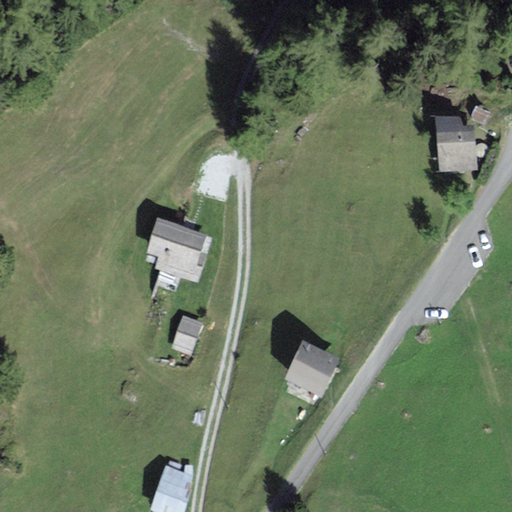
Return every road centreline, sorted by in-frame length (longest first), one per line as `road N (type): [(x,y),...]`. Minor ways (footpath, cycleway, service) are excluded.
road 1 (track): [(196,511),(242,279),(245,89),(295,0)]
road 2 (unclassified): [(274,511),(511,163)]
